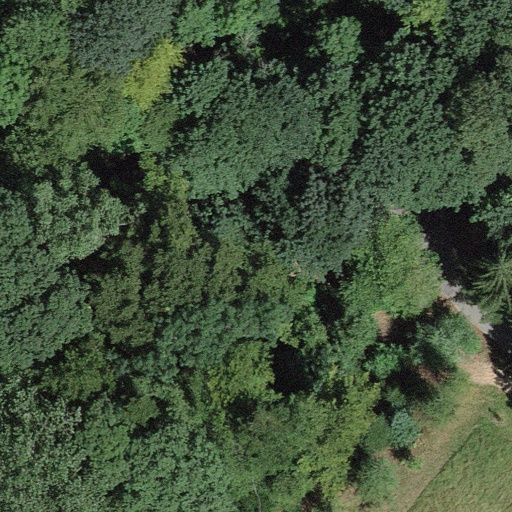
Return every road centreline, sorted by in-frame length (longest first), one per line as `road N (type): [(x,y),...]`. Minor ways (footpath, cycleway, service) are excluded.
road 1 (residential): [(337,193),(0,185)]
road 2 (residential): [(511,326),(337,193)]
road 3 (residential): [(511,168),(337,193)]
